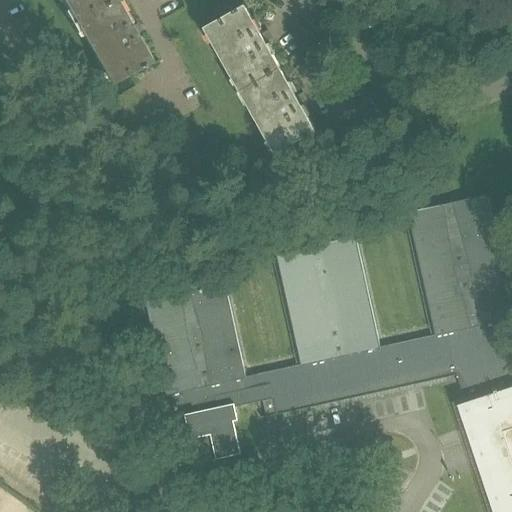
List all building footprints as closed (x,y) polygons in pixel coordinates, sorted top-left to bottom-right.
[(61,0),(75,23),(115,0),(61,0)] [(151,63),(130,27),(115,0),(75,23),(110,86),(151,63)] [(205,29),(241,92),(281,69),(245,6),(205,29)] [(316,131),(301,104),(281,69),(241,92),(276,154),(316,131)] [(113,98),(119,109),(141,96),(134,85),(113,98)] [(125,119),(147,108),(141,96),(119,109),(125,119)] [(125,119),(131,130),(154,119),(147,108),(125,119)] [(160,129),(154,119),(131,130),(138,142),(160,129)] [(378,120),(366,123),(371,147),(383,145),(378,120)] [(371,147),(366,123),(353,125),(358,149),(371,147)] [(346,152),(358,149),(353,125),(341,127),(346,152)] [(329,129),(333,154),(346,152),(341,127),(329,129)] [(511,511),(511,371),(496,323),(511,319),(511,306),(487,194),(408,212),(436,335),(380,347),(355,236),(276,254),(301,365),(246,377),(224,279),(145,296),(167,395),(171,395),(174,407),(200,401),(202,411),(184,414),(186,423),(190,422),(200,463),(242,454),(235,421),(239,420),(236,407),(280,398),(283,413),(457,375),(466,403),(458,405),(493,511),(511,511)] [(148,400),(141,369),(121,373),(128,405),(148,400)] [(100,385),(101,390),(104,401),(124,397),(120,381),(100,385)]
